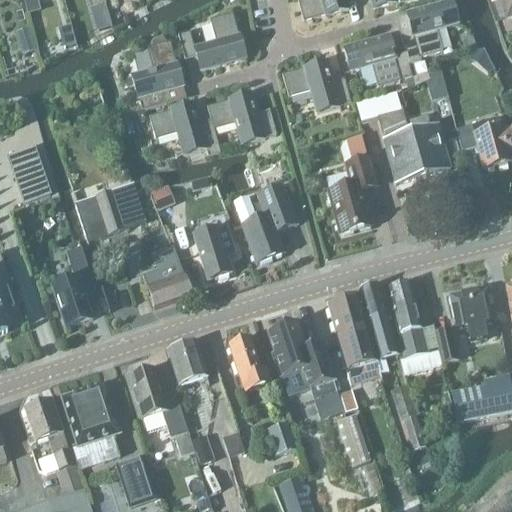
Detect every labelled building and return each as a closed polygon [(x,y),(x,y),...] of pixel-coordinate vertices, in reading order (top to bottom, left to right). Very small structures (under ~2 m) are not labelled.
[(326,19),(349,13),(345,0),(301,0),(297,1),(303,24),(326,19)] [(369,0),(373,12),(397,6),(397,5),(415,0),(369,0)] [(511,0),(502,0),(509,19),(511,17),(511,0)] [(38,2),(24,6),(28,17),(41,14),(38,2)] [(409,68),(421,65),(420,61),(443,55),(437,33),(458,27),(452,4),(407,17),(407,18),(396,21),(405,55),(409,68)] [(178,38),(183,57),(185,63),(197,60),(201,74),(246,62),(239,39),(233,16),(210,23),(216,45),(195,51),(190,34),(178,38)] [(112,30),(109,22),(94,26),(97,34),(112,30)] [(23,54),(34,51),(29,31),(18,34),(23,54)] [(372,68),(378,91),(401,84),(401,83),(413,80),(409,68),(405,55),(394,58),(389,39),(344,51),(350,75),(372,68)] [(184,90),(177,66),(177,67),(170,45),(166,46),(165,42),(161,41),(153,43),(151,46),(152,50),(147,51),(153,73),(132,79),(138,102),(139,102),(142,114),(167,107),(164,95),(184,90)] [(38,51),(42,65),(61,60),(57,46),(38,51)] [(304,71),(304,72),(282,78),(289,101),(310,95),(316,117),(339,110),(351,106),(344,81),(333,84),(327,65),(304,71)] [(428,82),(427,76),(413,80),(415,88),(428,82)] [(214,133),(236,127),(242,149),(265,142),(265,141),(276,138),(269,113),(258,117),(252,97),(229,103),(229,104),(207,110),(211,123),(214,133)] [(178,137),(184,159),(206,152),(208,160),(221,157),(214,133),(211,123),(200,126),(194,107),(171,113),(171,114),(149,120),(156,143),(178,137)] [(383,144),(395,186),(450,173),(438,129),(430,131),(427,119),(405,125),(402,114),(378,121),(384,144),(383,144)] [(511,130),(503,133),(499,121),(471,129),(483,173),(499,169),(499,171),(508,169),(508,166),(511,165),(510,158),(511,157),(511,130)] [(350,189),(328,195),(340,237),(372,228),(363,194),(377,190),(369,162),(345,168),(350,189)] [(38,164),(12,173),(24,207),(50,198),(38,164)] [(265,220),(242,228),(256,267),(284,256),(277,236),(297,228),(283,190),(258,200),(265,220)] [(162,192),(151,194),(156,213),(167,210),(162,192)] [(116,194),(76,208),(88,246),(128,232),(116,194)] [(227,228),(194,239),(208,284),(232,276),(227,260),(236,257),(227,228)] [(154,312),(193,298),(184,277),(177,280),(173,269),(178,267),(173,251),(153,258),(158,273),(143,279),(154,312)] [(74,282),(52,289),(66,331),(93,322),(83,293),(94,290),(81,252),(66,257),(74,282)] [(0,337),(8,334),(6,331),(24,325),(17,306),(13,308),(8,295),(13,294),(0,256),(0,337)] [(392,336),(378,287),(359,293),(378,361),(388,358),(397,355),(392,336)] [(400,364),(404,379),(441,370),(437,355),(427,357),(410,287),(388,293),(395,323),(394,323),(404,363),(400,364)] [(487,342),(484,327),(495,325),(492,310),(492,311),(488,291),(450,299),(454,319),(453,320),(456,333),(467,331),(470,346),(487,342)] [(346,303),(328,308),(346,375),(378,366),(359,299),(354,301),(349,298),(346,303)] [(283,380),(289,400),(310,393),(335,385),(322,347),(306,352),(297,326),(268,336),(276,358),(273,359),(281,381),(283,380)] [(435,336),(442,367),(459,363),(451,332),(435,336)] [(11,340),(0,339),(0,367),(11,367),(11,340)] [(272,386),(267,373),(262,375),(251,342),(229,349),(245,395),(272,386)] [(178,389),(209,380),(198,345),(167,355),(178,389)] [(128,382),(141,423),(163,416),(171,442),(188,437),(180,410),(169,413),(156,373),(153,374),(149,372),(141,374),(139,378),(128,382)] [(78,452),(120,438),(104,389),(62,402),(78,452)] [(426,452),(404,390),(388,396),(411,457),(426,452)] [(500,416),(511,414),(511,402),(498,404),(500,416)] [(30,412),(27,413),(38,445),(51,441),(56,457),(71,452),(54,404),(42,408),(41,406),(38,404),(30,406),(29,410),(30,412)] [(277,460),(295,453),(286,427),(268,433),(277,460)] [(229,461),(244,456),(238,437),(223,442),(229,461)] [(189,439),(175,443),(181,461),(195,456),(189,439)] [(71,452),(56,457),(62,475),(76,470),(71,452)] [(117,469),(131,511),(154,504),(140,461),(117,469)] [(58,476),(66,500),(84,495),(76,470),(62,475),(58,476)] [(310,511),(302,483),(277,491),(284,511),(310,511)] [(89,511),(84,495),(66,500),(30,511),(89,511)]
